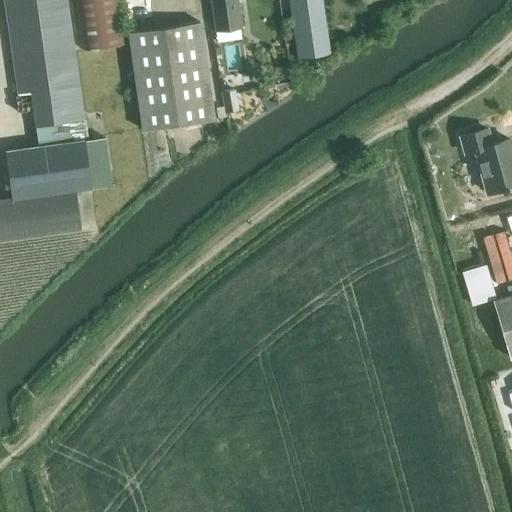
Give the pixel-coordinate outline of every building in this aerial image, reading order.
[(4,151),(11,196),(0,197),(0,239),(80,228),(74,189),(112,184),(106,137),(88,139),(85,118),(83,118),(83,113),(76,65),(74,50),(66,0),(3,0),(5,8),(17,94),(30,92),(35,126),(38,146),(4,151)] [(74,0),(81,49),(125,43),(119,0),(74,0)] [(211,0),(216,30),(241,27),(237,0),(211,0)] [(289,0),(298,57),(331,52),(329,41),(323,0),(289,0)] [(130,48),(139,111),(142,129),(213,119),(199,21),(128,32),(130,48)] [(221,91),(224,112),(239,109),(235,89),(221,91)] [(460,136),(465,153),(475,150),(486,192),(504,187),(504,190),(511,187),(511,149),(509,139),(491,143),(487,128),(460,136)] [(462,270),(472,304),(493,298),(496,297),(486,263),(462,270)] [(511,294),(494,300),(510,357),(511,356),(511,294)]
